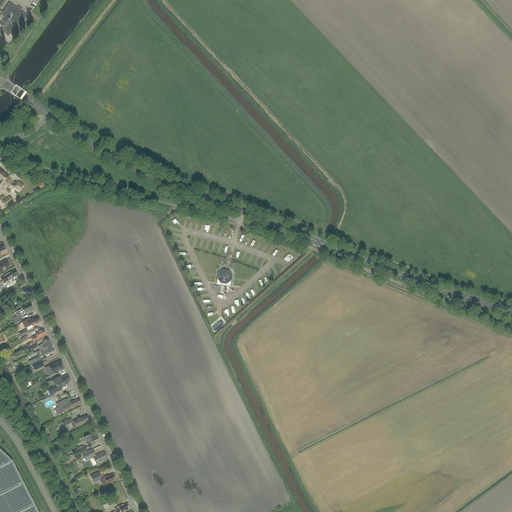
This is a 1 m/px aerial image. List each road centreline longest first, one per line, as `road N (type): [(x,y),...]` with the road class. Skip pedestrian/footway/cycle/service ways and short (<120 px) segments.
road 1 (primary): [(94,145),(441,291),(511,308)]
road 2 (residential): [(135,511),(0,232)]
road 3 (unclassified): [(511,328),(239,220)]
